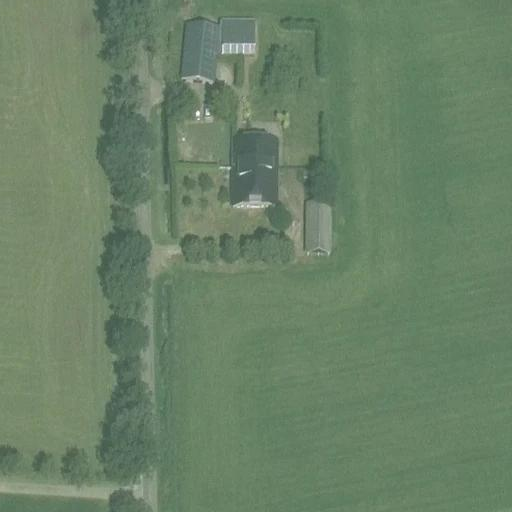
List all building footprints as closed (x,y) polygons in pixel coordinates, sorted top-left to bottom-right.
[(214,85),(220,29),(187,26),(181,82),(214,85)] [(224,57),(257,56),(256,40),(224,41),(224,57)] [(233,141),(232,172),(276,172),(277,142),(233,141)] [(285,165),(314,164),(313,144),(284,145),(285,165)] [(276,209),(276,172),(232,172),(232,209),(276,209)] [(329,257),(330,207),(306,207),(305,257),(329,257)]
